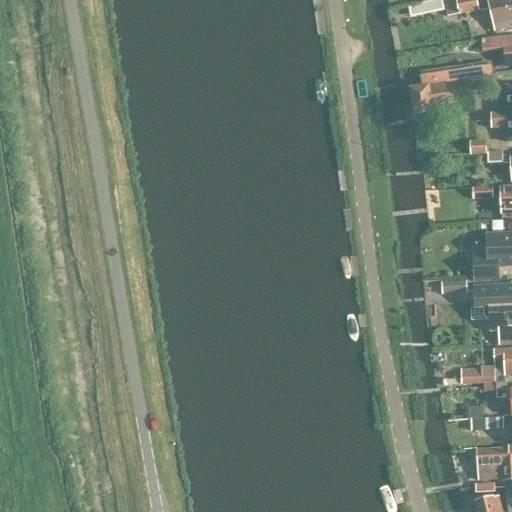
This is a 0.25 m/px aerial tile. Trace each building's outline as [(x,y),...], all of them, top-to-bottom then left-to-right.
[(511,0),(449,0),(444,1),(444,0),(440,0),(407,7),(409,17),(446,9),(448,17),(459,15),(459,16),(479,12),(479,11),(489,9),(495,31),(511,27),(511,0)] [(482,53),(503,51),(505,67),(511,66),(511,36),(481,39),(482,53)] [(482,67),(482,65),(444,70),(445,82),(491,76),(489,66),(482,67)] [(414,114),(450,108),(446,83),(446,84),(421,87),(410,89),(414,114)] [(511,86),(505,87),(505,113),(490,114),(491,128),(506,128),(506,142),(511,141),(511,86)] [(470,154),(486,154),(485,142),(469,142),(470,154)] [(511,152),(508,153),(508,156),(502,157),(502,153),(487,153),(488,164),(502,163),(502,165),(510,164),(511,183),(511,182),(511,152)] [(500,214),(511,213),(511,186),(499,187),(500,214)] [(473,198),(492,197),(492,188),(473,188),(473,198)] [(492,222),(492,231),(501,230),(501,222),(492,222)] [(498,266),(511,265),(511,235),(486,236),(487,255),(472,256),(473,282),(498,280),(498,266)] [(441,282),(442,293),(466,292),(466,281),(441,282)] [(490,319),(490,332),(498,331),(498,345),(511,344),(511,285),(474,287),(475,309),(484,308),(484,316),(487,320),(490,319)] [(511,349),(493,350),(494,365),(494,374),(481,374),(481,369),(461,370),(461,385),(483,384),(483,383),(496,383),(504,382),(505,382),(505,379),(511,378),(511,349)] [(506,398),(506,401),(511,400),(511,417),(511,416),(511,389),(508,390),(507,383),(505,383),(505,382),(504,382),(496,383),(483,383),(483,384),(483,393),(496,392),(496,399),(506,398)] [(473,419),(459,420),(460,431),(474,431),(473,419)] [(483,431),(503,430),(503,419),(482,420),(483,431)] [(511,447),(508,447),(508,449),(476,451),(478,481),(511,479),(511,447)] [(494,486),(475,486),(475,494),(494,494),(494,486)] [(474,501),(476,511),(501,511),(501,508),(503,508),(500,496),(498,497),(497,496),(494,497),(493,496),(474,501)]
